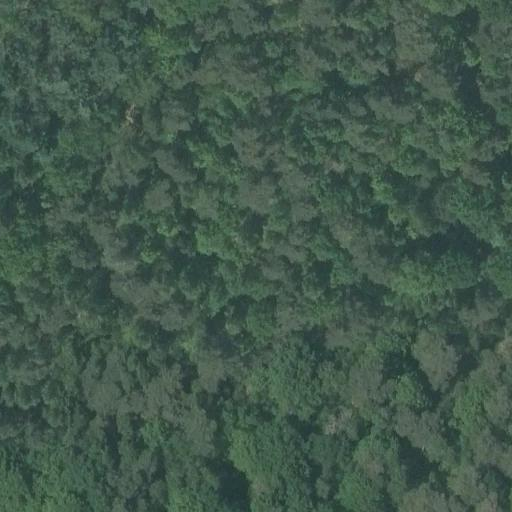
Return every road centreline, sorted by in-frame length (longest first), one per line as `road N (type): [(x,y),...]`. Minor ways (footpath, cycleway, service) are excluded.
road 1 (track): [(511,112),(213,511)]
road 2 (track): [(153,0),(0,209)]
